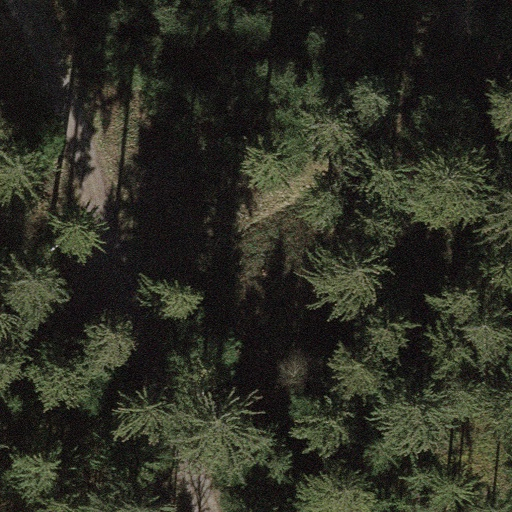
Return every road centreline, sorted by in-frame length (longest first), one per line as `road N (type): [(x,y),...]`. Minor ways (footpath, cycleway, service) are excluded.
road 1 (track): [(21,0),(121,289)]
road 2 (track): [(121,289),(203,511)]
road 3 (track): [(0,360),(121,289)]
